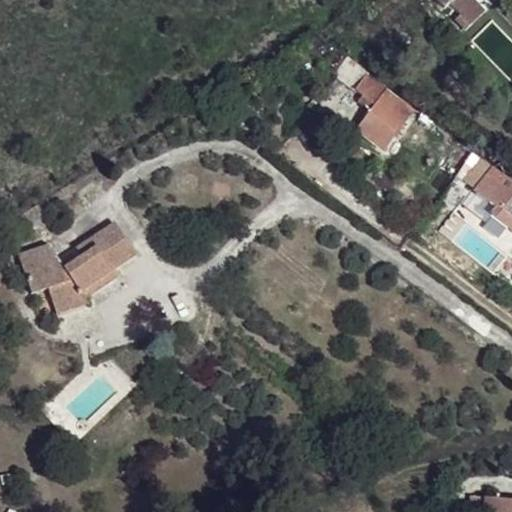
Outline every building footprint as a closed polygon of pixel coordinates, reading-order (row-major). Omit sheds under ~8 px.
[(464,31),(484,12),(472,0),(435,0),(444,9),(449,4),(460,15),(454,21),(464,31)] [(337,78),(344,84),(357,65),(347,59),(337,72),(337,78)] [(367,73),(357,65),(344,84),(354,92),(355,91),(365,76),(367,73)] [(365,76),(355,91),(374,106),(356,130),(384,151),(412,113),(384,93),(386,91),(365,76)] [(511,183),(493,169),(474,193),(495,210),(490,217),(511,233),(511,183)] [(135,255),(115,225),(59,262),(49,246),(17,257),(30,295),(47,290),(51,302),(77,292),(82,299),(116,277),(111,270),(135,255)] [(77,292),(51,302),(55,315),(85,305),(82,299),(77,292)] [(40,410),(74,446),(88,432),(54,397),(40,410)] [(511,511),(511,501),(485,498),(483,511),(511,511)]
